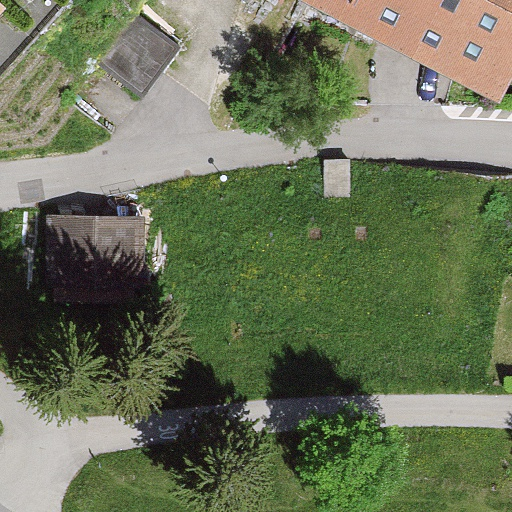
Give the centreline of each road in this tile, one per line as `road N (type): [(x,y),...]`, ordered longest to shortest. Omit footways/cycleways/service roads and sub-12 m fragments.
road 1 (residential): [(0,191),(296,153),(511,157)]
road 2 (residential): [(59,443),(252,420),(511,417)]
